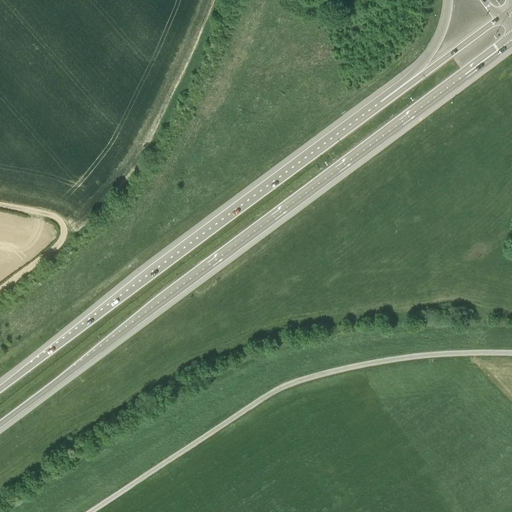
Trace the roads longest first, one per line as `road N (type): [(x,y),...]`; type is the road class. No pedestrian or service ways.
road 1 (unclassified): [(89,511),(279,388),(386,360),(511,352)]
road 2 (trunk): [(182,289),(511,44)]
road 3 (primary): [(315,154),(0,388)]
road 4 (primary): [(0,425),(182,289)]
road 5 (track): [(0,205),(63,227),(55,246),(0,287)]
road 6 (trunk): [(411,82),(315,154)]
